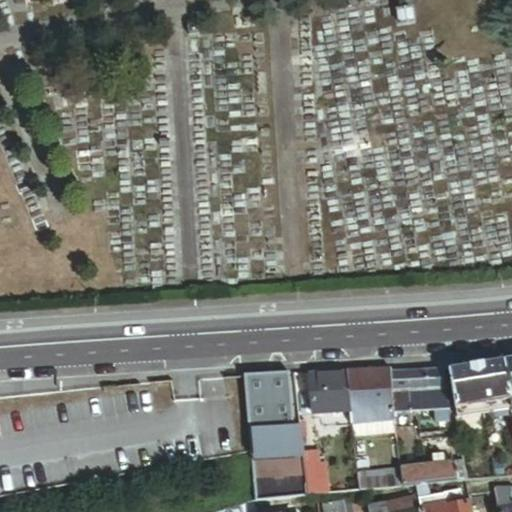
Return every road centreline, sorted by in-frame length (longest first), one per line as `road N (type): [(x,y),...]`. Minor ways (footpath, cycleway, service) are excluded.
road 1 (tertiary): [(511,312),(0,350)]
road 2 (unknown): [(184,337),(191,383),(183,405),(0,436)]
